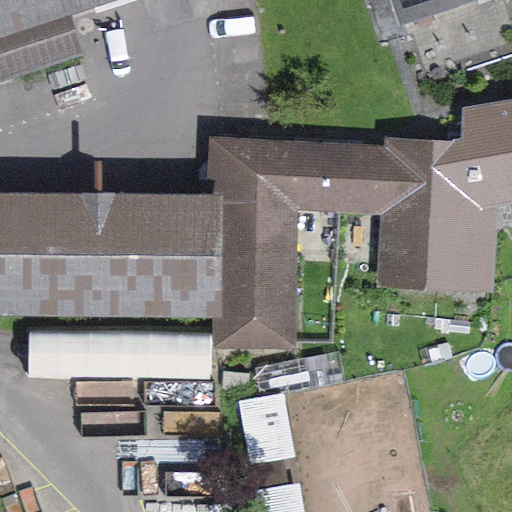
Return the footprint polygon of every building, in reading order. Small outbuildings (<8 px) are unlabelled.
[(0,0),(0,77),(74,53),(59,7),(81,0),(0,0)] [(511,0),(400,0),(426,77),(511,48),(511,0)] [(464,280),(467,202),(511,193),(511,107),(471,115),(471,151),(390,145),(389,153),(218,142),(216,197),(216,308),(215,343),(289,343),(290,204),(385,208),(382,276),(464,280)] [(0,195),(0,306),(216,308),(216,197),(0,195)] [(310,385),(314,511),(415,511),(412,382),(310,385)]
